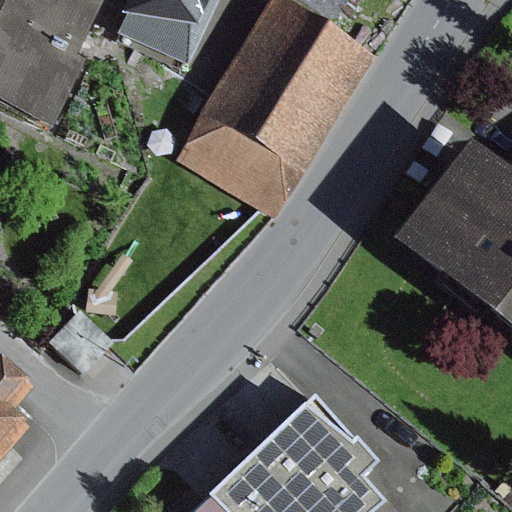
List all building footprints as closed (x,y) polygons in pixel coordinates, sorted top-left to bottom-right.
[(100,0),(0,0),(0,111),(48,134),(80,66),(71,62),(100,0)] [(205,0),(126,0),(121,13),(194,26),(205,0)] [(374,61),(276,1),(178,162),(271,227),(374,61)] [(511,184),(465,150),(388,247),(511,345),(511,184)] [(77,313),(49,342),(83,374),(111,344),(77,313)] [(0,462),(23,436),(4,419),(27,393),(0,369),(0,462)] [(204,502),(193,511),(375,511),(381,507),(356,483),(375,468),(306,402),(204,502)]
